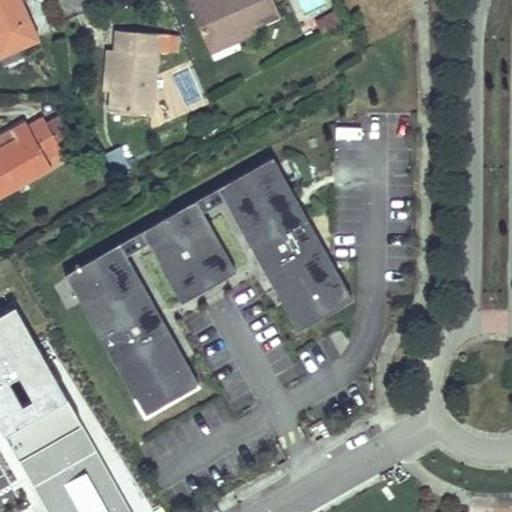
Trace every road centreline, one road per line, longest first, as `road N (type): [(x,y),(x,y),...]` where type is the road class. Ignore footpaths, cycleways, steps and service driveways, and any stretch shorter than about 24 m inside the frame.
road 1 (unclassified): [(479,0),(467,323)]
road 2 (unclassified): [(436,425),(264,511)]
road 3 (unclassified): [(467,323),(447,335),(427,366),(424,389),(436,425)]
